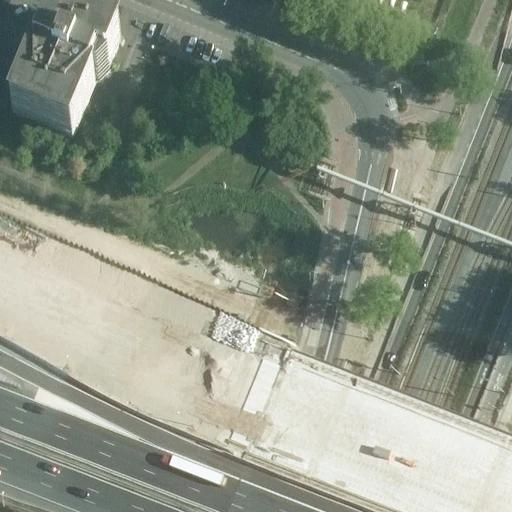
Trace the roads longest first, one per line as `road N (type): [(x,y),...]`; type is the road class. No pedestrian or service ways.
road 1 (unclassified): [(264,511),(321,367),(379,127),(372,101),(333,69),(166,0)]
road 2 (motorway): [(511,492),(0,293)]
road 3 (secondary): [(511,34),(321,511)]
road 4 (motorway): [(492,511),(133,378)]
road 5 (secondary): [(438,511),(511,324)]
road 6 (motorway): [(133,378),(0,324)]
road 7 (motorway): [(133,378),(0,339)]
road 8 (motorway): [(0,465),(126,511)]
